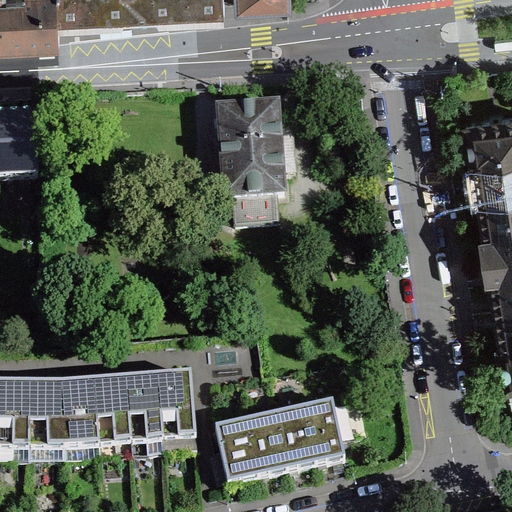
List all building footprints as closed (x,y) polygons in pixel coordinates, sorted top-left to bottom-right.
[(0,0),(0,36),(39,35),(41,40),(53,39),(55,34),(58,34),(57,15),(55,0),(0,0)] [(163,10),(223,7),(222,0),(55,0),(57,15),(116,12),(116,5),(138,4),(163,3),(163,10)] [(278,108),(278,107),(225,112),(218,112),(218,113),(225,202),(233,201),(236,229),(278,225),(276,198),(284,197),(278,108)] [(0,181),(37,180),(33,116),(0,118),(0,181)] [(474,162),(511,155),(511,116),(501,118),(501,117),(495,118),(489,119),(490,120),(465,124),(471,163),(474,162)] [(511,192),(511,155),(474,162),(474,163),(475,171),(475,173),(476,173),(479,198),(511,192)] [(485,233),(511,229),(511,192),(479,198),(481,209),(484,223),(483,223),(485,233)] [(480,234),(481,238),(482,238),(483,245),(484,249),(482,249),(484,260),(485,260),(487,272),(486,272),(487,276),(491,275),(511,272),(511,229),(485,233),(480,234)] [(496,311),(511,308),(511,272),(491,275),(492,276),(491,276),(492,285),(493,285),(493,286),(496,311)] [(501,346),(511,344),(511,308),(496,311),(497,318),(500,334),(499,335),(501,345),(501,346)] [(511,344),(501,346),(499,347),(505,386),(511,384),(511,344)] [(197,455),(191,377),(173,379),(158,380),(164,458),(197,455)] [(126,383),(132,461),(164,458),(158,380),(139,382),(126,383)] [(94,385),(100,463),(132,461),(126,383),(108,384),(94,385)] [(100,463),(94,385),(75,387),(62,388),(65,466),(100,463)] [(0,387),(0,465),(29,466),(30,388),(11,387),(0,387)] [(30,388),(29,466),(65,466),(62,388),(43,388),(30,388)] [(303,413),(315,469),(328,467),(345,463),(333,406),(303,413)] [(274,419),(287,476),(298,473),(315,469),(303,413),(274,419)] [(245,425),(258,482),(270,479),(287,476),(274,419),(245,425)] [(216,432),(228,489),(240,486),(258,482),(245,425),(216,432)]
